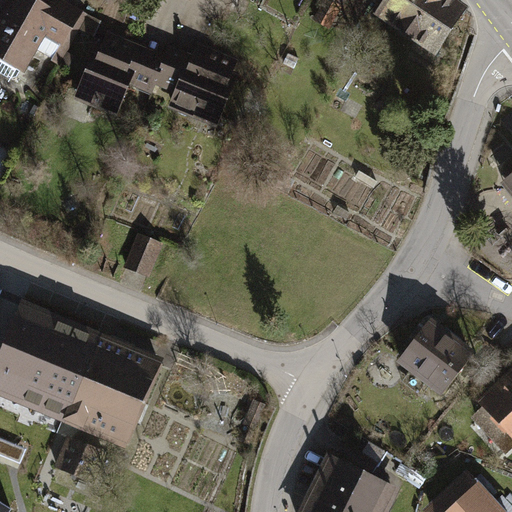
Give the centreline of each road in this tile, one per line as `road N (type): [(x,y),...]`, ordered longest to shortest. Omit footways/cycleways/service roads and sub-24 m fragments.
road 1 (residential): [(511,22),(413,256),(311,384)]
road 2 (residential): [(311,384),(0,249)]
road 3 (residential): [(311,384),(274,467),(265,511)]
